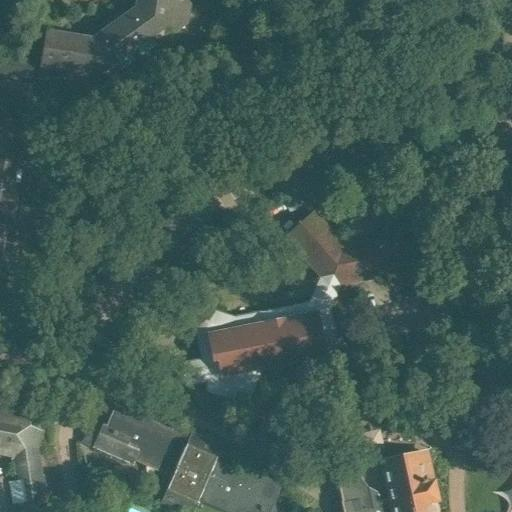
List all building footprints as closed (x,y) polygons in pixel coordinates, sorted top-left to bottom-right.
[(136,0),(135,9),(129,13),(121,12),(99,27),(98,36),(92,40),(46,33),(40,68),(63,73),(63,77),(72,90),(89,93),(98,87),(100,74),(109,76),(110,67),(155,35),(164,36),(165,27),(178,29),(186,24),(189,7),(184,0),(136,0)] [(382,0),(384,4),(392,0),(407,0),(413,10),(422,5),(419,0),(382,0)] [(0,62),(0,73),(31,78),(33,64),(1,59),(0,62)] [(427,79),(441,91),(449,82),(435,69),(427,79)] [(0,102),(25,107),(29,86),(0,80),(0,102)] [(0,298),(2,297),(7,270),(0,260),(0,254),(3,235),(10,231),(15,198),(27,189),(31,169),(25,160),(29,133),(24,126),(2,122),(0,123),(0,298)] [(193,319),(199,321),(197,327),(199,335),(196,336),(200,360),(185,363),(189,386),(205,383),(207,393),(247,407),(260,370),(324,357),(323,352),(343,348),(338,326),(333,327),(329,310),(340,286),(380,278),(382,269),(412,263),(411,258),(426,247),(419,238),(421,229),(400,200),(379,215),(388,227),(369,241),(358,244),(353,238),(343,246),(314,212),(278,243),(294,262),(301,257),(320,278),(309,304),(234,318),(197,306),(193,319)] [(0,448),(10,450),(15,481),(9,482),(12,504),(26,502),(26,503),(30,506),(31,505),(45,503),(48,499),(45,480),(41,476),(37,449),(41,431),(30,424),(32,412),(0,405),(0,448)] [(103,427),(94,447),(130,463),(131,460),(172,477),(161,503),(181,511),(192,511),(197,500),(224,511),(279,511),(282,506),(273,502),(279,485),(262,477),(260,482),(214,462),(221,446),(191,433),(188,441),(178,437),(178,435),(115,407),(106,429),(103,427)] [(312,447),(314,458),(330,455),(327,444),(312,447)] [(337,484),(343,511),(430,511),(429,504),(437,502),(427,454),(382,464),(390,500),(378,502),(377,496),(368,498),(355,473),(337,484)]
